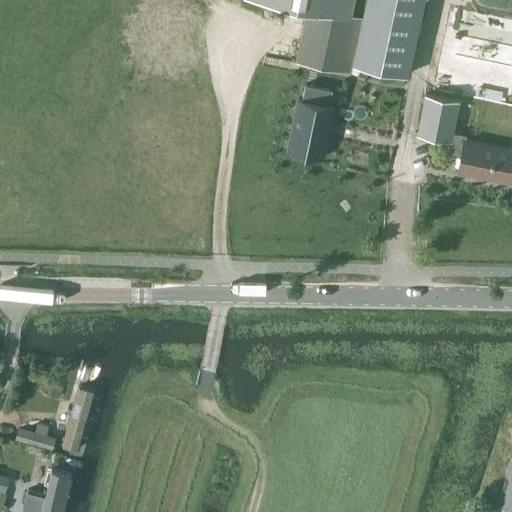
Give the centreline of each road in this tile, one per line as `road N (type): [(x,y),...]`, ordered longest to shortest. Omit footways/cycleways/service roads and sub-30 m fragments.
road 1 (unclassified): [(511,298),(13,291)]
road 2 (track): [(254,511),(262,464),(252,442),(219,424),(204,404),(220,295)]
